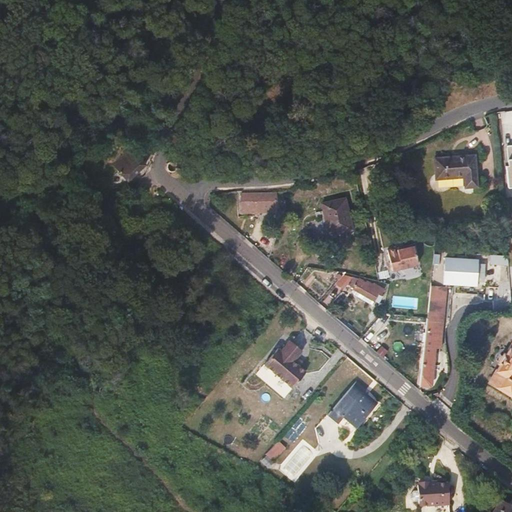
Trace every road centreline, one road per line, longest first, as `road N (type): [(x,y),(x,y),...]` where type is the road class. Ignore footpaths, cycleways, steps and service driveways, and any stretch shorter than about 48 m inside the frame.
road 1 (residential): [(171,184),(511,471)]
road 2 (residential): [(511,101),(457,115),(352,161),(273,178),(171,184)]
road 3 (residential): [(225,0),(157,167),(171,184)]
road 4 (track): [(167,139),(89,0)]
road 5 (track): [(30,210),(162,176)]
